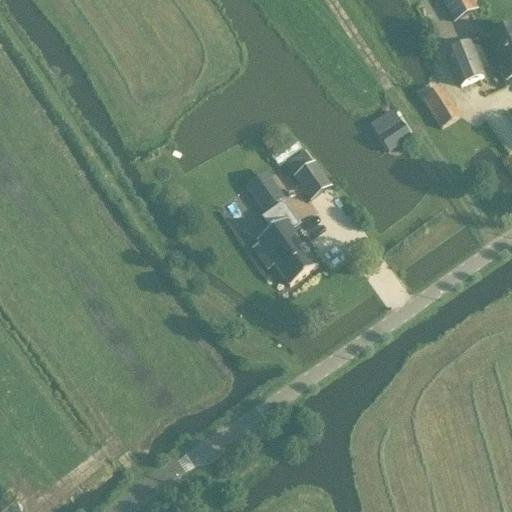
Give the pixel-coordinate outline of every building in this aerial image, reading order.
[(441,0),(455,24),(476,13),(472,5),(469,0),(441,0)] [(485,80),(482,73),(500,64),(508,82),(511,79),(511,27),(486,40),(488,42),(482,45),(481,42),(448,58),(464,90),(485,80)] [(441,92),(423,102),(441,130),(459,120),(441,92)] [(393,113),(369,128),(373,133),(382,147),(388,157),(395,152),(411,142),(394,115),(393,113)] [(304,153),(284,167),(294,181),(314,167),(304,153)] [(314,167),(294,181),(310,204),(330,190),(314,167)] [(271,235),(257,244),(259,247),(274,269),(276,271),(289,290),(290,291),(319,271),(292,233),(300,228),(284,205),(261,221),(271,235)]
